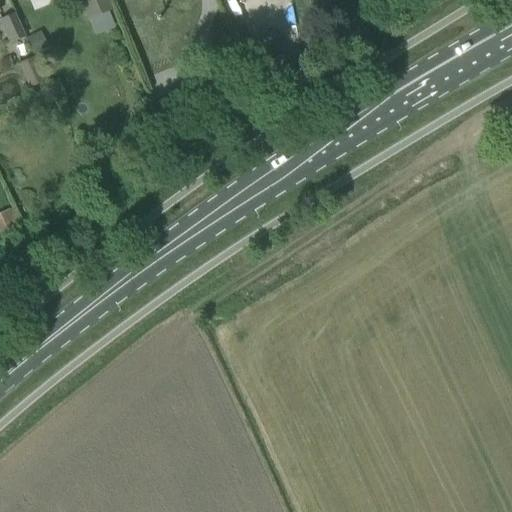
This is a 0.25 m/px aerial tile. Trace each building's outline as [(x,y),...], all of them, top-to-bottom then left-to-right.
[(80,0),(88,21),(115,10),(110,0),(80,0)] [(0,21),(10,43),(24,37),(14,15),(0,21)] [(239,46),(248,67),(249,71),(286,55),(276,31),(239,46)] [(207,64),(229,72),(235,53),(214,45),(213,48),(203,47),(200,56),(208,62),(207,64)] [(18,64),(28,88),(45,81),(34,57),(18,64)] [(0,225),(13,221),(10,211),(0,213),(0,225)]
